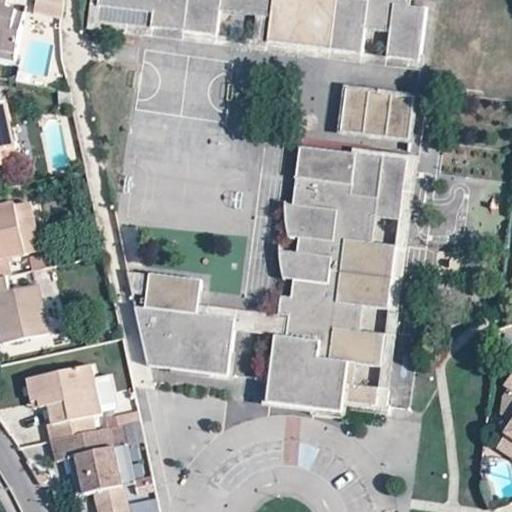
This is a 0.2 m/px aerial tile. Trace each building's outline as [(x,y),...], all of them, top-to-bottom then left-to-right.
[(0,0),(0,56),(14,59),(22,13),(3,10),(4,0),(0,0)] [(61,20),(62,5),(48,2),(38,0),(36,0),(34,14),(61,20)] [(389,32),(386,58),(419,63),(425,7),(409,5),(409,0),(97,0),(97,7),(114,9),(130,11),(152,14),(150,29),(183,33),(216,37),(219,11),(269,17),(266,43),(361,55),(364,29),(389,32)] [(183,33),(182,42),(417,71),(419,63),(386,58),(361,55),(266,43),(216,37),(183,33)] [(337,135),(398,143),(402,112),(415,113),(418,95),(343,85),(337,135)] [(0,166),(17,163),(15,149),(27,147),(22,125),(10,128),(5,105),(0,105),(0,166)] [(415,113),(402,112),(398,143),(411,145),(415,113)] [(288,317),(285,338),(275,336),(266,404),(308,409),(341,413),(342,402),(376,406),(378,389),(353,385),(355,365),(382,368),(386,335),(360,332),(363,307),(389,310),(397,247),(372,244),(378,199),(351,196),(356,155),(298,147),(291,205),(284,205),(288,237),(297,238),(296,253),(278,252),(282,279),(292,280),(290,298),(280,297),(278,316),(288,317)] [(357,155),(356,155),(351,196),(378,199),(372,244),(397,247),(389,310),(386,335),(382,368),(378,389),(387,390),(416,162),(357,155)] [(0,279),(6,278),(11,277),(6,257),(26,254),(23,239),(38,236),(31,207),(0,213),(0,279)] [(23,239),(26,254),(39,251),(38,236),(23,239)] [(147,273),(125,270),(134,308),(143,308),(147,273)] [(199,279),(147,273),(143,308),(134,308),(147,367),(218,376),(228,377),(235,320),(195,315),(196,306),(199,279)] [(0,325),(4,344),(48,334),(37,285),(9,291),(6,278),(0,279),(0,325)] [(288,317),(278,316),(196,306),(195,315),(235,320),(234,331),(275,336),(285,338),(288,317)] [(91,368),(30,381),(37,410),(51,407),(55,426),(51,426),(55,441),(95,432),(92,418),(101,416),(100,412),(115,409),(108,377),(94,380),(91,368)] [(511,376),(505,387),(510,390),(504,398),(502,415),(511,423),(511,376)] [(387,390),(378,389),(376,406),(385,407),(387,390)] [(127,425),(140,423),(137,411),(104,419),(107,430),(127,425)] [(95,432),(55,441),(59,460),(71,458),(77,484),(86,482),(89,494),(98,492),(102,511),(134,511),(128,486),(120,449),(131,447),(127,425),(107,430),(95,432)] [(511,426),(498,447),(511,457),(511,426)] [(120,449),(128,486),(139,484),(131,447),(120,449)]
